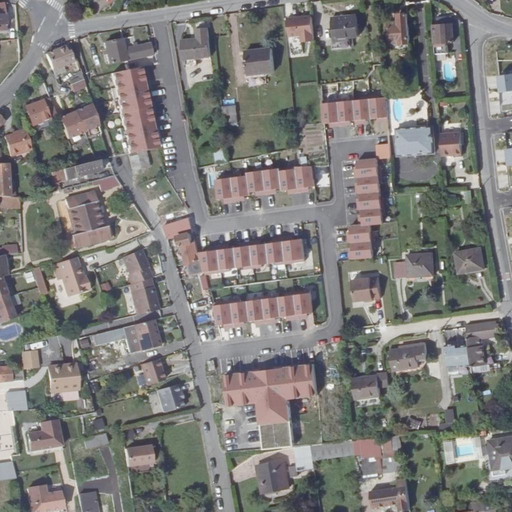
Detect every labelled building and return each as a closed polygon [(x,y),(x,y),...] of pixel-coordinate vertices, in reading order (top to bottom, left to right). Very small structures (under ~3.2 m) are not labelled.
[(410,46),(407,14),(394,15),(394,22),(389,24),(392,48),(410,46)] [(356,16),(332,19),(334,43),(351,41),(350,37),(359,36),(356,16)] [(302,43),(315,42),(312,17),(288,19),(289,31),(301,30),(302,43)] [(432,25),(434,55),(448,53),(447,42),(454,42),(452,17),(437,18),(438,25),(432,25)] [(183,38),(186,57),(214,54),(210,24),(199,25),(200,35),(183,38)] [(151,56),(149,44),(123,49),(121,39),(104,43),(108,64),(151,56)] [(48,56),(53,69),(73,63),(69,52),(67,53),(65,47),(54,51),(55,54),(48,56)] [(271,51),(245,54),(248,77),(274,74),(271,51)] [(140,66),(107,72),(123,153),(155,147),(140,66)] [(89,77),(104,74),(103,68),(88,70),(89,77)] [(75,80),(82,78),(79,71),(72,73),(75,80)] [(73,92),(85,88),(83,80),(71,84),(73,92)] [(31,124),(56,117),(48,98),(25,106),(31,124)] [(386,98),(320,101),(321,125),(387,122),(386,98)] [(236,104),(223,105),(224,123),(237,123),(236,104)] [(65,140),(98,127),(91,106),(57,119),(65,140)] [(400,158),(429,155),(427,127),(397,130),(400,158)] [(9,156),(30,150),(24,129),(15,132),(15,133),(4,137),(4,141),(8,154),(9,156)] [(440,134),(442,156),(454,155),(454,156),(462,156),(460,133),(440,134)] [(389,143),(376,145),(378,158),(391,156),(389,143)] [(143,150),(137,151),(140,167),(148,165),(144,149),(143,150)] [(225,149),(213,150),(215,162),(226,160),(225,149)] [(137,151),(128,153),(131,169),(140,168),(140,167),(137,151)] [(370,224),(381,223),(377,158),(354,159),(359,224),(346,224),(349,258),(372,257),(370,224)] [(100,171),(98,161),(77,167),(53,174),(54,177),(60,175),(63,182),(85,175),(84,173),(91,170),(92,173),(100,171)] [(312,166),(213,175),(215,200),(287,193),(287,192),(314,189),(312,166)] [(111,187),(108,177),(97,180),(100,190),(111,187)] [(71,236),(74,248),(109,237),(106,226),(103,226),(92,192),(64,201),(74,235),(71,236)] [(0,213),(19,217),(19,204),(4,201),(0,200),(0,213)] [(162,225),(166,239),(177,236),(180,246),(182,245),(187,264),(192,263),(193,267),(200,266),(188,219),(162,225)] [(4,244),(4,254),(16,254),(15,244),(4,244)] [(122,258),(140,250),(140,249),(121,257),(122,258)] [(136,315),(158,309),(151,286),(150,286),(147,278),(150,277),(146,266),(147,265),(140,250),(122,258),(128,273),(128,275),(130,282),(128,283),(129,290),(129,292),(136,315)] [(456,254),(460,275),(469,273),(469,272),(485,269),(481,250),(456,254)] [(396,266),(398,280),(434,277),(432,255),(408,257),(408,264),(396,266)] [(86,286),(84,277),(82,277),(80,273),(77,263),(57,268),(63,293),(86,286)] [(35,273),(42,296),(48,294),(41,271),(35,273)] [(204,274),(199,276),(203,289),(209,287),(204,274)] [(365,282),(368,303),(373,303),(373,301),(381,300),(379,279),(365,280),(365,282)] [(365,280),(352,281),(354,303),(360,302),(362,300),(364,300),(365,303),(368,303),(365,282),(365,280)] [(310,292),(212,304),(215,327),(220,326),(222,339),(227,339),(225,328),(273,322),(274,332),(290,330),(288,319),(313,315),(310,292)] [(0,322),(16,317),(8,298),(7,296),(0,297),(0,322)] [(160,345),(154,319),(123,327),(129,352),(160,345)] [(465,325),(471,363),(485,361),(483,339),(498,337),(497,321),(465,325)] [(121,353),(126,352),(122,339),(117,340),(121,353)] [(457,343),(446,345),(449,368),(471,364),(468,344),(458,345),(457,343)] [(391,351),(393,371),(417,368),(416,348),(391,351)] [(36,350),(20,351),(21,369),(37,368),(36,350)] [(166,381),(160,359),(144,364),(149,385),(166,381)] [(314,363),(221,371),(224,405),(256,402),(260,448),(292,445),(288,398),(316,395),(314,363)] [(47,367),(49,392),(77,390),(75,364),(47,367)] [(0,382),(12,380),(8,365),(0,366),(0,382)] [(354,399),(373,397),(372,376),(352,378),(354,399)] [(88,393),(97,392),(95,381),(87,382),(88,393)] [(181,391),(179,384),(159,389),(164,411),(184,407),(182,398),(180,391),(181,391)] [(8,411),(24,410),(23,389),(0,390),(0,409),(8,409),(8,411)] [(453,408),(444,409),(446,422),(454,421),(453,408)] [(100,418),(90,420),(93,432),(102,430),(100,418)] [(57,419),(48,420),(25,423),(29,449),(61,445),(57,419)] [(102,435),(81,440),(81,441),(78,442),(81,454),(84,454),(83,451),(105,445),(102,435)] [(502,467),(503,470),(511,469),(511,437),(487,440),(491,468),(502,467)] [(391,449),(389,438),(358,442),(360,454),(391,449)] [(299,445),(295,446),(297,456),(313,453),(311,444),(299,445)] [(123,449),(125,467),(151,463),(148,445),(128,448),(123,449)] [(359,456),(362,480),(376,478),(372,454),(359,456)] [(401,457),(379,459),(380,473),(403,471),(401,457)] [(71,462),(73,469),(80,467),(79,460),(71,462)] [(285,460),(258,465),(263,492),(290,487),(285,460)] [(0,480),(14,479),(12,462),(0,462),(0,480)] [(287,467),(290,477),(297,475),(294,465),(287,467)] [(73,469),(75,488),(84,486),(80,467),(73,469)] [(400,509),(409,508),(405,477),(396,478),(397,486),(369,490),(372,506),(399,502),(400,509)] [(25,487),(28,511),(31,511),(60,508),(57,491),(42,492),(41,484),(25,487)] [(75,488),(77,497),(79,511),(96,511),(91,485),(84,486),(75,488)] [(464,511),(494,511),(493,505),(486,506),(484,501),(474,503),(475,511),(464,511)]
